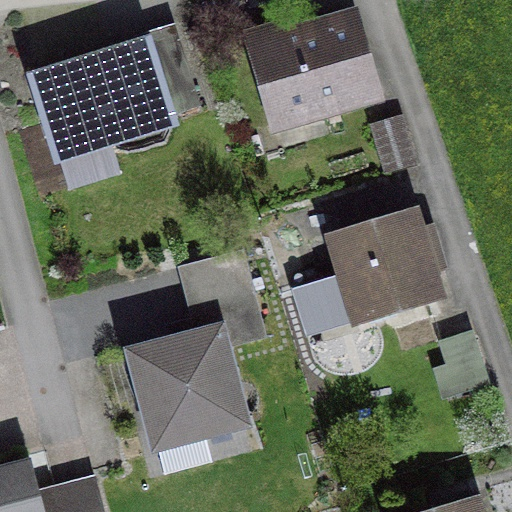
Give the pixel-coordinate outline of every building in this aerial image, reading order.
[(275,120),(375,92),(354,20),(255,48),(275,120)] [(32,78),(55,150),(199,105),(193,85),(164,94),(148,42),(32,78)] [(415,162),(401,116),(372,124),(386,171),(415,162)] [(426,258),(441,254),(432,227),(418,231),(413,214),(332,238),(357,319),(437,295),(426,258)] [(187,264),(200,315),(257,301),(243,250),(187,264)] [(133,353),(157,445),(243,422),(219,330),(133,353)] [(468,335),(433,347),(452,401),(487,388),(468,335)] [(0,511),(40,511),(28,462),(0,468),(0,511)] [(55,492),(60,511),(104,511),(96,481),(55,492)]
